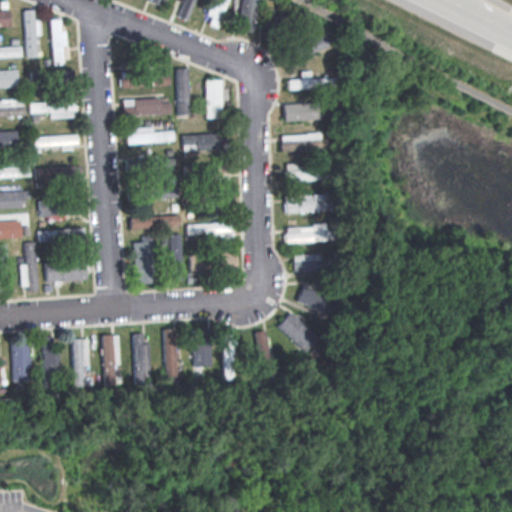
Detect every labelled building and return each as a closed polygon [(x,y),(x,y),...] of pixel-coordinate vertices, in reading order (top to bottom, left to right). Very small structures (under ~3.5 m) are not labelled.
[(191,0),(180,0),(176,13),(185,17),(191,0)] [(237,0),(236,30),(252,31),(253,0),(237,0)] [(39,19),(32,20),(32,9),(22,9),(23,56),(34,56),(33,34),(39,34),(39,19)] [(50,63),(65,63),(64,29),(59,29),(58,18),(49,18),(50,63)] [(295,57),(325,44),(321,34),(291,47),(295,57)] [(0,56),(18,55),(18,45),(0,46),(0,56)] [(185,67),(174,68),(175,114),(187,114),(185,67)] [(0,69),(0,86),(15,86),(15,69),(0,69)] [(308,77),(308,70),(297,70),(298,78),(284,79),(285,88),(329,87),(328,77),(308,77)] [(203,117),(219,117),(218,79),(202,79),(203,117)] [(121,114),(167,113),(167,97),(161,97),(161,98),(120,99),(121,114)] [(0,99),(0,115),(21,115),(21,99),(0,99)] [(48,117),(74,116),(73,100),(28,101),(28,112),(48,111),(48,117)] [(281,120),(315,118),(314,102),(280,103),(281,120)] [(150,130),(150,126),(125,127),(125,142),(171,141),(171,130),(150,130)] [(0,147),(15,147),(14,130),(0,130),(0,147)] [(180,134),(180,150),(216,148),(215,132),(180,134)] [(318,149),(318,132),(278,134),(278,150),(318,149)] [(76,143),(76,134),(32,136),(33,146),(59,145),(60,149),(71,149),(70,144),(76,143)] [(148,158),(148,168),(171,168),(171,157),(148,158)] [(199,175),(220,174),(220,162),(199,163),(199,175)] [(284,180),(320,178),(319,162),(283,163),(284,180)] [(33,166),(33,179),(80,177),(79,164),(33,166)] [(27,165),(0,165),(0,176),(27,176),(27,165)] [(173,183),(135,184),(136,198),(174,197),(173,183)] [(0,207),(23,207),(22,190),(0,190),(0,207)] [(324,194),(283,193),(282,211),(323,212),(324,194)] [(38,200),(38,215),(62,214),(62,207),(54,207),(54,199),(38,200)] [(128,215),(129,227),(177,226),(177,214),(128,215)] [(0,236),(19,236),(18,219),(0,219),(0,236)] [(186,233),(222,232),(221,222),(185,223),(186,233)] [(283,225),(283,241),(328,239),(328,223),(283,225)] [(37,240),(83,239),(82,228),(36,229),(37,240)] [(181,280),(179,233),(167,233),(169,280),(181,280)] [(150,234),(141,235),(141,241),(132,241),(134,282),(151,282),(150,234)] [(19,288),(36,288),(34,240),(24,241),(24,263),(18,263),(19,288)] [(234,268),(235,251),(216,251),(215,268),(234,268)] [(320,268),(319,252),(290,254),(291,269),(320,268)] [(45,281),(85,279),(84,259),(45,261),(45,281)] [(295,300),(318,309),(324,292),(301,284),(295,300)] [(304,350),(317,334),(288,310),(275,327),(304,350)] [(162,328),(171,327),(174,378),(164,379),(162,328)] [(253,331),(260,378),(273,376),(265,329),(253,331)] [(220,331),(230,331),(232,381),(222,382),(220,331)] [(131,332),(140,332),(143,383),(133,383),(131,332)] [(100,334),(109,333),(112,384),(102,384),(100,334)] [(40,335),(50,335),(51,342),(56,341),(57,383),(42,383),(40,335)] [(9,337),(26,336),(27,380),(11,380),(9,337)] [(70,337),(79,337),(81,385),(71,385),(70,337)] [(191,345),(192,365),(208,364),(208,344),(191,345)]
